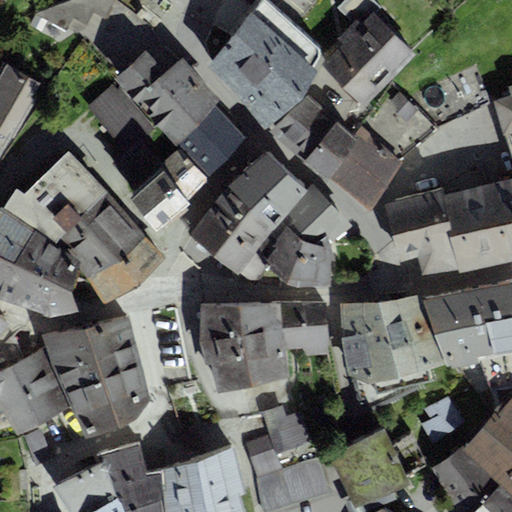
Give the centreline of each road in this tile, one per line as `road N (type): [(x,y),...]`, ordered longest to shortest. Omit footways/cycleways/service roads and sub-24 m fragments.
road 1 (residential): [(392,286),(374,228),(259,134),(196,65),(192,37),(208,0)]
road 2 (residential): [(61,511),(47,488),(56,468),(141,427),(155,409),(135,302)]
road 3 (residential): [(392,286),(336,294),(163,291)]
road 4 (residential): [(0,305),(49,323),(135,302)]
road 5 (residential): [(511,271),(392,286)]
